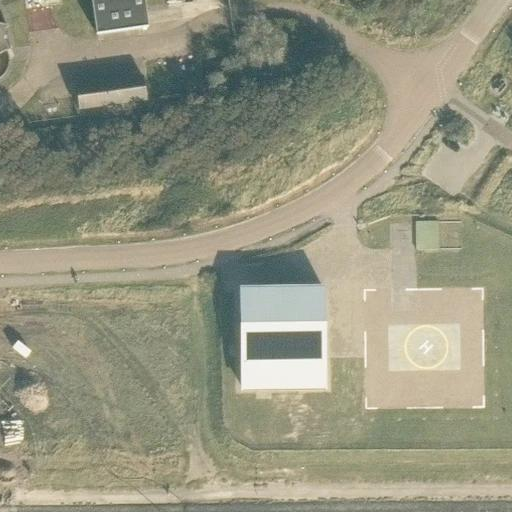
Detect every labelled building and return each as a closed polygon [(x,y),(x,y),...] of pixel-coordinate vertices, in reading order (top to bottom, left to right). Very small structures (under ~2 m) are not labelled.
[(88,0),(94,36),(145,28),(140,0),(88,0)] [(27,8),(30,29),(52,27),(50,5),(27,8)] [(76,111),(143,101),(140,77),(73,87),(76,111)] [(439,249),(438,220),(415,221),(416,250),(439,249)] [(440,247),(460,247),(459,221),(440,221),(440,247)] [(305,292),(305,285),(296,285),(296,292),(238,293),(239,388),(321,387),(320,292),(305,292)]
